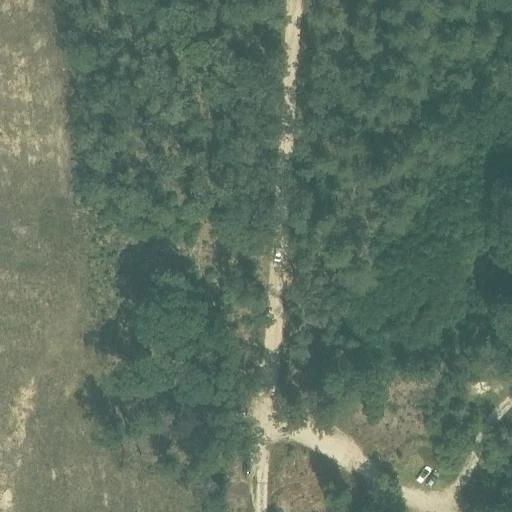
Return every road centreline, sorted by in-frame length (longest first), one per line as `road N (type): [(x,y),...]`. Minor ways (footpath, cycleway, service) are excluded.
road 1 (track): [(268,393),(291,0)]
road 2 (track): [(268,393),(288,423),(425,499),(456,487),(511,398)]
